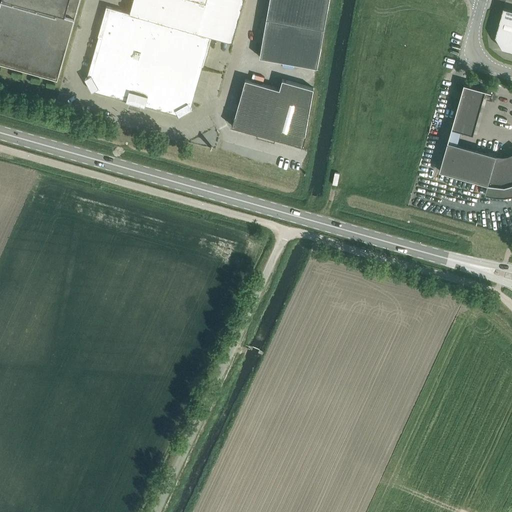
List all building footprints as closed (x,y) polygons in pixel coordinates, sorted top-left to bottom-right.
[(0,0),(0,60),(58,77),(79,0),(0,0)] [(232,42),(244,0),(207,0),(206,3),(195,0),(132,0),(129,13),(106,6),(98,36),(99,36),(102,37),(199,64),(202,65),(203,65),(211,36),(232,42)] [(317,67),(329,0),(269,0),(259,57),(317,67)] [(511,9),(503,7),(501,17),(495,36),(502,48),(511,51),(511,9)] [(188,103),(199,64),(102,37),(91,75),(85,79),(92,91),(98,88),(131,97),(134,96),(141,98),(143,101),(175,110),(179,116),(192,109),(188,103)] [(272,116),(279,88),(245,79),(237,106),(272,116)] [(282,79),(279,88),(272,116),(266,138),(273,140),(272,142),(275,142),(276,138),(303,145),(306,135),(305,135),(314,88),(282,79)] [(459,131),(468,102),(481,106),(485,90),(491,92),(491,91),(464,83),(451,129),(452,130),(452,129),(459,131)] [(266,138),(272,116),(237,106),(235,115),(232,126),(257,133),(256,137),(258,138),(259,136),(266,138)] [(511,153),(508,155),(503,156),(496,155),(448,141),(449,140),(448,140),(439,170),(488,184),(485,194),(495,196),(504,196),(511,195),(511,153)]
